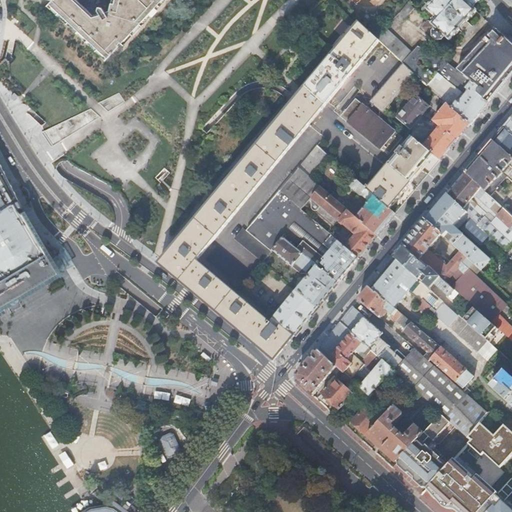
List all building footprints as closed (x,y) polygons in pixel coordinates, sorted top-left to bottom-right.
[(48,6),(58,15),(64,8),(56,5),(56,1),(53,0),(48,6)] [(112,0),(111,9),(107,11),(104,6),(100,5),(99,10),(83,6),(77,0),(52,0),(53,0),(56,1),(56,5),(64,8),(58,15),(89,45),(92,43),(108,58),(123,43),(163,0),(112,0)] [(435,0),(428,8),(438,17),(433,22),(429,19),(427,21),(426,20),(423,23),(424,24),(423,25),(437,38),(442,39),(445,36),(449,40),(477,11),(475,9),(473,7),(480,1),(479,0),(435,0)] [(408,3),(398,13),(404,19),(414,8),(408,3)] [(359,22),(329,58),(304,88),(314,96),(325,105),(378,41),(375,38),(359,22)] [(378,41),(399,60),(401,63),(411,53),(384,28),(375,38),(378,41)] [(511,43),(496,29),(458,70),(460,72),(472,82),(480,89),(476,93),(484,99),(511,66),(511,43)] [(411,53),(426,62),(431,54),(417,47),(411,53)] [(399,60),(367,101),(382,113),(383,112),(413,74),(401,63),(399,60)] [(460,72),(454,79),(466,89),(472,82),(460,72)] [(427,87),(444,103),(469,125),(488,103),(484,99),(476,93),(480,89),(472,82),(466,89),(468,92),(458,104),(456,102),(463,95),(439,74),(427,87)] [(195,220),(159,263),(274,360),(294,336),(273,319),(271,322),(197,260),(320,111),(325,105),(314,96),(304,88),(300,93),(278,120),(252,152),(225,184),(195,220)] [(416,95),(397,118),(410,129),(429,106),(416,95)] [(341,118),(387,156),(402,138),(356,99),(341,118)] [(432,130),(421,144),(440,160),(466,130),(469,125),(444,103),(438,110),(440,113),(433,121),(440,127),(435,133),(432,130)] [(511,134),(505,128),(493,141),(511,156),(511,134)] [(411,136),(388,164),(417,188),(440,160),(421,144),(411,136)] [(466,173),(483,189),(491,197),(496,191),(499,193),(504,188),(501,185),(508,178),(511,181),(511,156),(493,141),(466,173)] [(317,147),(299,168),(309,177),(328,155),(317,147)] [(385,168),(367,189),(395,214),(413,192),(417,188),(388,164),(385,168)] [(0,282),(4,281),(6,281),(7,281),(12,280),(16,279),(20,277),(24,275),(26,273),(28,271),(31,267),(33,264),(35,260),(42,255),(39,251),(40,250),(34,242),(40,238),(19,207),(10,188),(0,168),(0,282)] [(279,191),(312,218),(321,208),(310,198),(315,192),(321,198),(317,202),(324,209),(320,215),(329,223),(334,217),(355,236),(345,247),(358,258),(377,236),(344,207),(331,196),(309,177),(299,168),(279,191)] [(448,195),(465,210),(473,200),(477,195),(483,189),(466,173),(448,195)] [(344,207),(377,236),(395,214),(367,189),(356,180),(350,187),(361,197),(364,197),(370,202),(360,214),(349,205),(346,204),(344,207)] [(483,189),(477,195),(492,210),(498,204),(491,197),(483,189)] [(342,278),(358,258),(345,247),(312,218),(279,191),(245,230),(270,251),(272,249),(282,237),(336,285),(342,278)] [(333,193),(331,196),(344,207),(346,204),(333,193)] [(426,220),(442,235),(454,246),(464,236),(454,227),(467,212),(465,210),(448,195),(426,220)] [(467,212),(479,223),(486,216),(488,213),(473,200),(465,210),(467,212)] [(511,227),(511,216),(498,204),(492,210),(511,227)] [(486,216),(479,223),(486,229),(493,222),(488,218),(486,216)] [(426,220),(404,246),(459,294),(474,308),(497,328),(511,341),(511,327),(499,313),(506,304),(468,269),(473,263),(460,252),(446,268),(427,251),(442,235),(426,220)] [(235,237),(262,261),(270,251),(245,230),(243,228),(235,237)] [(460,252),(473,263),(480,270),(489,260),(464,236),(454,246),(460,252)] [(310,276),(297,291),(318,307),(328,295),(336,285),(282,237),(272,249),(300,273),(306,272),(310,276)] [(46,248),(40,238),(34,242),(40,250),(39,251),(42,255),(35,260),(33,264),(31,267),(28,271),(26,273),(24,275),(20,277),(16,279),(12,280),(7,281),(6,281),(4,281),(0,282),(0,290),(6,288),(10,288),(14,287),(18,286),(23,284),(26,282),(29,280),(32,278),(38,272),(41,267),(49,261),(50,260),(50,255),(46,248)] [(404,246),(393,258),(418,280),(423,275),(451,300),(453,300),(459,294),(404,246)] [(209,258),(236,281),(237,280),(242,284),(251,274),(219,247),(209,258)] [(369,287),(394,309),(409,292),(420,302),(416,306),(426,315),(429,311),(434,314),(444,303),(418,280),(393,258),(369,287)] [(0,304),(56,272),(50,260),(49,261),(41,267),(38,272),(32,278),(29,280),(26,282),(23,284),(18,286),(14,287),(10,288),(6,288),(0,290),(0,304)] [(233,284),(238,289),(242,284),(237,280),(236,281),(233,284)] [(357,300),(378,318),(386,310),(392,316),(390,318),(394,322),(396,321),(401,325),(404,327),(409,321),(394,309),(369,287),(357,300)] [(297,291),(273,319),(294,336),(298,331),(311,315),(318,307),(297,291)] [(63,304),(46,309),(49,322),(86,311),(83,300),(70,304),(68,296),(61,298),(63,304)] [(444,303),(434,314),(486,361),(497,350),(486,340),(463,320),(444,303)] [(377,339),(381,334),(365,319),(352,306),(339,322),(318,349),(341,370),(346,375),(352,380),(366,366),(374,373),(384,362),(398,375),(406,382),(413,388),(423,397),(433,405),(443,415),(452,422),(466,435),(487,413),(466,395),(461,390),(428,362),(424,358),(413,349),(405,358),(396,350),(392,355),(387,350),(388,349),(392,346),(383,338),(379,341),(377,339)] [(497,328),(474,308),(463,320),(486,340),(497,328)] [(403,332),(428,353),(424,358),(428,362),(429,361),(440,348),(411,323),(403,332)] [(472,377),(440,348),(430,361),(462,389),(463,387),(472,377)] [(318,349),(296,374),(297,382),(312,395),(334,371),(336,373),(337,374),(341,370),(318,349)] [(373,374),(360,388),(370,396),(386,379),(391,383),(398,375),(384,362),(374,373),(373,374)] [(511,378),(504,371),(490,387),(511,406),(511,378)] [(342,378),(351,387),(355,383),(352,380),(346,375),(342,378)] [(336,378),(322,393),(332,402),(326,408),(334,415),(354,395),(336,378)] [(406,382),(398,391),(404,397),(409,391),(413,388),(406,382)] [(409,391),(420,401),(420,400),(423,397),(413,388),(409,391)] [(420,400),(430,409),(433,405),(423,397),(420,400)] [(366,405),(352,420),(365,433),(380,417),(366,405)] [(396,406),(368,435),(397,462),(406,453),(412,446),(423,435),(425,433),(417,425),(405,437),(396,428),(407,416),(396,406)] [(406,453),(397,462),(427,489),(449,466),(429,447),(452,422),(443,415),(425,433),(423,435),(412,446),(406,453)] [(503,424),(495,433),(500,437),(508,428),(503,424)] [(161,437),(159,440),(166,455),(169,456),(178,452),(179,449),(173,434),(170,433),(161,437)] [(472,441),(462,452),(472,462),(482,451),(472,441)] [(460,466),(456,469),(469,482),(483,495),(487,492),(460,466)] [(456,469),(436,491),(449,504),(469,482),(456,469)] [(511,478),(503,491),(510,497),(511,494),(511,478)] [(469,482),(449,504),(457,511),(467,511),(483,495),(469,482)] [(436,491),(432,495),(449,511),(457,511),(449,504),(436,491)] [(504,499),(497,493),(479,511),(511,511),(511,509),(503,501),(504,499)]
